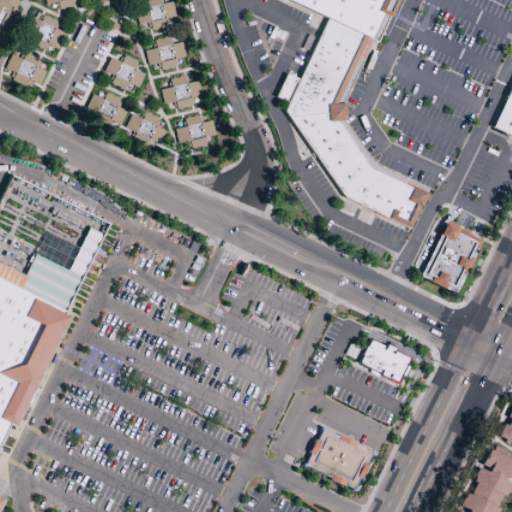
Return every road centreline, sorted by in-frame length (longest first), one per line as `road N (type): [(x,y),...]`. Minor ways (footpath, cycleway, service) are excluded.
road 1 (tertiary): [(0,106),(385,301)]
road 2 (residential): [(201,0),(213,53),(260,155),(258,190),(239,227)]
road 3 (secondary): [(465,341),(380,511)]
road 4 (secondary): [(417,511),(495,356)]
